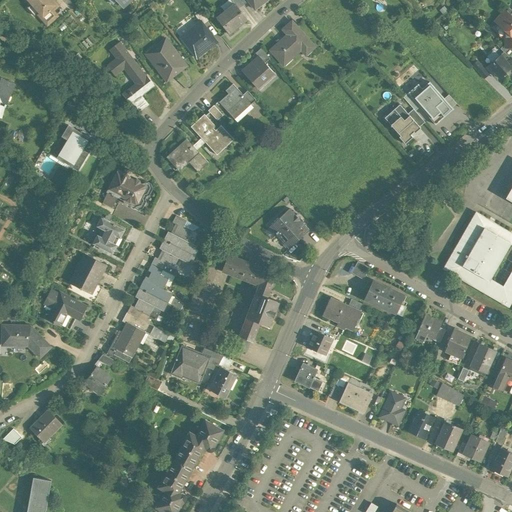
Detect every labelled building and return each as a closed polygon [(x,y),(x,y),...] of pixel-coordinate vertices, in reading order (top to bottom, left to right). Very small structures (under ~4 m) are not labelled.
[(24,0),(29,5),(27,8),(34,16),(37,14),(43,20),(52,11),(58,6),(53,0),(24,0)] [(240,0),(231,0),(235,4),(239,8),(244,5),(240,0)] [(247,0),(248,1),(255,9),(265,1),(264,0),(247,0)] [(235,4),(217,18),(229,33),(247,19),(239,8),(235,4)] [(52,11),(43,20),(42,20),(47,25),(57,16),(52,11)] [(208,21),(200,11),(194,16),(199,22),(200,21),(203,24),(208,21)] [(505,12),(505,13),(496,22),(505,31),(506,43),(506,47),(511,46),(511,19),(509,16),(505,12)] [(199,22),(187,31),(179,37),(182,40),(196,58),(215,44),(207,33),(208,32),(203,24),(200,21),(199,22)] [(288,35),(271,50),(285,65),(293,58),(292,57),(301,49),(306,54),(314,47),(292,22),(283,29),(288,35)] [(185,63),(165,38),(155,46),(145,54),(148,58),(166,82),(174,75),(172,73),(185,63)] [(145,76),(119,43),(109,50),(117,59),(107,67),(114,76),(124,68),(136,84),(122,95),(130,104),(141,95),(154,85),(146,75),(145,76)] [(511,46),(506,47),(506,43),(500,49),(509,57),(511,53),(511,46)] [(270,58),(261,48),(255,53),(258,56),(264,63),(270,58)] [(511,68),(500,55),(486,68),(493,76),(495,74),(499,79),(511,68)] [(258,56),(242,71),(257,88),(273,73),(264,63),(258,56)] [(477,61),(472,65),(476,70),(481,66),(477,61)] [(489,75),(481,66),(476,70),(484,79),(489,75)] [(0,117),(1,118),(3,107),(5,108),(6,105),(14,86),(1,80),(0,82),(0,117)] [(419,84),(409,93),(421,107),(436,125),(453,110),(452,109),(444,99),(430,83),(423,89),(419,84)] [(228,93),(219,102),(235,119),(251,104),(243,95),(233,84),(226,91),(228,93)] [(256,100),(247,91),(243,95),(251,104),(256,100)] [(403,98),(415,111),(421,107),(409,93),(403,98)] [(148,105),(141,95),(130,104),(138,113),(148,105)] [(444,99),(452,109),(457,105),(449,95),(444,99)] [(407,114),(399,104),(394,109),(400,116),(404,120),(409,115),(407,114)] [(214,105),(208,110),(217,120),(223,115),(214,105)] [(400,116),(394,109),(384,118),(390,125),(400,116)] [(415,111),(413,109),(407,114),(409,115),(419,127),(425,122),(415,111)] [(215,126),(204,114),(191,127),(201,138),(197,142),(201,146),(205,142),(215,153),(232,137),(221,125),(215,130),(213,128),(215,126)] [(409,115),(404,120),(400,116),(390,125),(397,133),(396,134),(404,144),(412,137),(410,135),(413,132),(414,133),(420,128),(419,127),(409,115)] [(95,141),(68,125),(50,154),(78,171),(95,141)] [(186,139),(166,157),(177,169),(179,172),(192,160),(200,170),(208,162),(197,150),(201,146),(197,142),(193,146),(186,139)] [(177,169),(175,171),(180,176),(191,166),(197,173),(200,170),(192,160),(179,172),(177,169)] [(191,166),(180,176),(175,171),(171,174),(178,181),(183,177),(190,184),(200,177),(197,173),(191,166)] [(127,169),(124,170),(123,173),(117,170),(106,191),(106,192),(119,198),(120,196),(125,199),(126,202),(130,204),(132,204),(133,207),(139,210),(141,209),(145,202),(144,200),(146,196),(148,195),(151,189),(151,187),(144,183),(142,184),(140,183),(139,181),(136,179),(133,180),(130,178),(129,176),(130,173),(129,170),(127,169)] [(119,198),(106,192),(106,191),(101,189),(93,206),(112,216),(115,210),(113,209),(119,198)] [(289,208),(269,227),(270,227),(271,227),(275,232),(274,234),(275,235),(276,234),(288,248),(309,230),(289,208)] [(511,233),(484,217),(475,212),(442,269),(508,307),(511,300),(511,233)] [(186,221),(176,216),(172,223),(176,225),(183,228),(184,227),(186,221)] [(113,225),(109,222),(110,221),(103,218),(103,219),(101,218),(97,226),(102,229),(98,236),(97,236),(93,244),(112,253),(116,245),(115,245),(119,238),(120,238),(124,230),(117,227),(115,226),(115,225),(113,224),(113,225)] [(133,226),(120,220),(117,227),(124,230),(120,238),(126,241),(133,226)] [(183,228),(176,225),(172,234),(168,232),(164,240),(192,255),(196,246),(187,241),(192,231),(184,227),(183,228)] [(192,255),(164,240),(159,249),(163,250),(158,259),(165,263),(165,264),(173,268),(178,258),(188,263),(192,255)] [(106,265),(85,255),(81,262),(83,264),(77,276),(81,278),(77,287),(80,288),(79,289),(81,290),(81,289),(91,294),(96,285),(106,265)] [(265,269),(228,255),(222,271),(259,285),(265,269)] [(158,259),(155,258),(151,264),(162,269),(165,264),(165,263),(158,259)] [(81,262),(70,283),(77,287),(81,278),(77,276),(83,264),(81,262)] [(368,268),(358,262),(352,272),(362,278),(368,268)] [(162,269),(151,264),(148,271),(152,273),(158,276),(159,275),(162,269)] [(206,264),(188,310),(196,313),(214,267),(206,264)] [(259,285),(256,293),(267,297),(276,273),(265,269),(259,285)] [(158,276),(152,273),(147,282),(143,280),(139,288),(168,303),(172,294),(162,289),(167,279),(159,275),(158,276)] [(404,295),(372,281),(364,299),(395,313),(396,313),(400,304),(404,295)] [(77,287),(70,283),(67,290),(94,303),(102,288),(96,285),(91,294),(81,289),(81,290),(79,289),(80,288),(77,287)] [(168,303),(139,288),(135,297),(139,299),(134,308),(141,311),(140,312),(148,317),(156,320),(161,310),(164,311),(168,303)] [(85,307),(60,294),(59,296),(51,291),(44,304),(52,308),(47,319),(59,325),(66,313),(76,318),(78,319),(85,307)] [(267,297),(256,293),(253,302),(250,301),(247,307),(251,308),(247,318),(260,322),(260,323),(269,327),(278,302),(267,297)] [(348,305),(330,297),(322,315),(337,323),(333,330),(341,334),(349,315),(355,318),(359,310),(348,305)] [(362,303),(351,299),(348,305),(359,310),(362,303)] [(405,306),(400,304),(396,313),(401,315),(405,306)] [(134,308),(130,306),(127,312),(138,318),(140,312),(141,311),(134,308)] [(127,312),(122,321),(126,323),(127,322),(134,326),(138,318),(127,312)] [(148,317),(140,312),(138,318),(149,323),(150,321),(147,319),(148,317)] [(76,318),(66,313),(59,325),(69,330),(76,318)] [(441,323),(425,316),(426,315),(425,315),(418,332),(433,339),(434,339),(439,328),(441,323),(441,322),(441,323)] [(149,323),(138,318),(134,326),(144,331),(149,323)] [(260,322),(247,318),(240,337),(251,341),(253,342),(260,323),(260,322)] [(134,326),(127,322),(126,323),(122,332),(119,331),(106,354),(112,357),(116,349),(117,347),(125,351),(126,349),(133,353),(134,353),(145,332),(134,326)] [(30,326),(2,326),(2,346),(27,347),(39,358),(50,348),(30,326)] [(164,342),(168,333),(153,326),(149,334),(164,342)] [(445,331),(439,328),(434,339),(433,339),(439,342),(445,331)] [(471,336),(454,328),(447,343),(448,343),(445,351),(451,354),(461,359),(471,336)] [(332,339),(315,331),(308,347),(324,354),(332,339)] [(251,341),(240,337),(235,349),(246,353),(251,341)] [(496,351),(480,343),(469,366),(486,374),(496,351)] [(201,354),(182,346),(178,354),(180,355),(178,360),(176,359),(175,360),(176,361),(171,374),(181,378),(183,374),(200,381),(202,376),(203,376),(204,375),(203,375),(206,367),(208,361),(200,358),(202,354),(201,354)] [(133,353),(126,349),(125,351),(117,347),(116,349),(123,353),(124,354),(131,357),(133,353)] [(223,355),(204,348),(201,354),(202,354),(200,358),(208,361),(206,367),(213,369),(215,365),(218,366),(223,355)] [(112,359),(103,354),(98,360),(109,366),(112,359)] [(461,359),(451,354),(448,360),(458,365),(461,359)] [(511,361),(505,358),(493,386),(502,390),(505,383),(511,385),(511,361)] [(315,368),(303,363),(294,381),(318,391),(322,381),(311,376),(315,368)] [(468,370),(462,367),(457,379),(463,382),(468,370)] [(110,378),(97,368),(92,374),(91,374),(85,382),(100,394),(107,385),(106,384),(110,378)] [(236,376),(221,368),(210,389),(225,397),(230,388),(233,382),(233,381),(236,376)] [(161,381),(148,375),(144,384),(157,390),(161,381)] [(372,394),(347,383),(344,390),(339,401),(339,402),(364,413),(372,394)] [(453,389),(442,383),(437,395),(448,401),(453,389)] [(344,390),(333,386),(329,396),(339,401),(344,390)] [(463,395),(453,389),(448,401),(459,406),(463,395)] [(405,398),(391,392),(380,417),(398,425),(401,417),(397,415),(405,398)] [(48,411),(36,423),(36,422),(35,423),(36,423),(31,428),(30,428),(43,442),(48,437),(48,438),(48,437),(61,424),(61,425),(61,424),(48,410),(47,411),(48,411)] [(434,418),(417,410),(408,432),(424,439),(434,418)] [(178,454),(171,466),(170,466),(158,488),(165,492),(156,508),(163,511),(177,511),(183,502),(185,502),(186,500),(186,499),(186,497),(186,495),(184,494),(182,493),(181,494),(179,493),(204,448),(206,448),(207,450),(208,451),(210,452),(211,452),(213,451),(214,450),(215,448),(215,446),(224,430),(205,420),(196,436),(189,432),(177,454),(178,454)] [(461,429),(445,422),(435,444),(451,451),(461,429)] [(502,426),(495,441),(501,443),(508,429),(502,426)] [(14,430),(2,440),(9,443),(18,436),(14,430)] [(488,442),(472,435),(467,445),(463,454),(464,454),(479,461),(488,442)] [(467,445),(462,442),(457,453),(463,456),(464,454),(463,454),(467,445)] [(511,465),(511,453),(500,448),(490,469),(507,476),(511,465)] [(33,477),(26,511),(45,511),(51,481),(33,477)] [(374,504),(371,503),(365,511),(374,511),(377,507),(374,504)]
